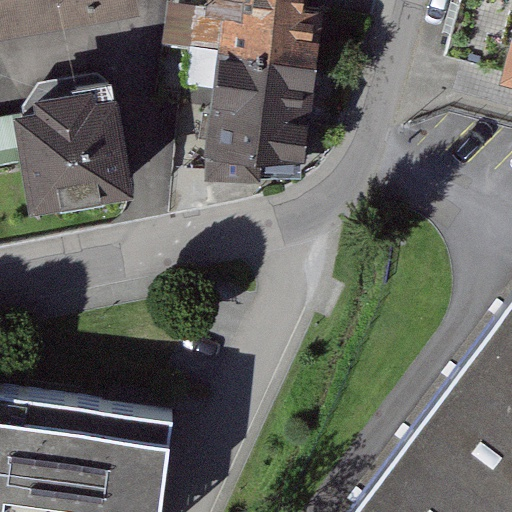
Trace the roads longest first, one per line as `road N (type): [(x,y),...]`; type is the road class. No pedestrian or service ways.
road 1 (residential): [(308,221),(188,511)]
road 2 (residential): [(308,221),(0,276)]
road 3 (residential): [(411,0),(395,78),(355,171),(308,221)]
